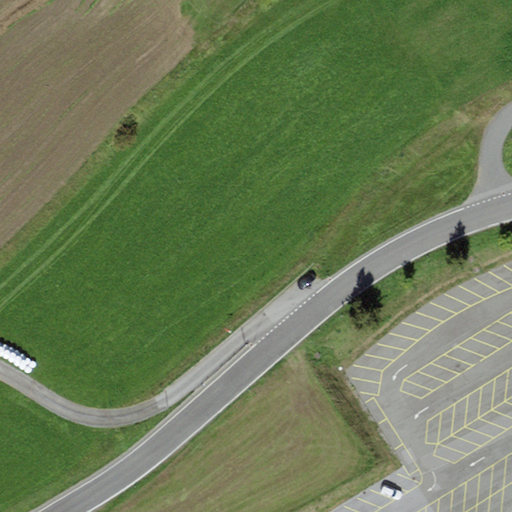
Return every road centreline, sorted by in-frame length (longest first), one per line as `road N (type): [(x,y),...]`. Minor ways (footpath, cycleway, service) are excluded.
road 1 (tertiary): [(57,511),(334,293),(419,240),(498,207)]
road 2 (track): [(0,372),(77,418),(140,417),(246,334),(334,293)]
